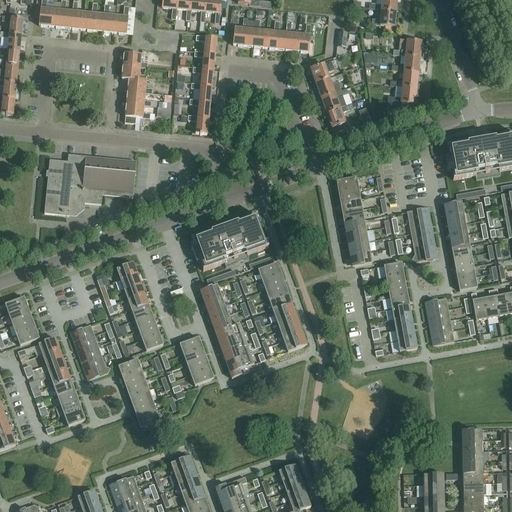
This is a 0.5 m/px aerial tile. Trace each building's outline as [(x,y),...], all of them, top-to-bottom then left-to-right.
[(51,28),(53,12),(45,11),(46,0),(42,0),(41,0),(41,9),(36,9),(34,24),(39,25),(39,27),(51,28)] [(177,0),(162,0),(162,9),(172,10),(171,29),(174,29),(175,21),(176,11),(177,0)] [(177,0),(176,11),(187,12),(186,22),(190,23),(191,12),(191,0),(177,0)] [(194,0),(191,0),(191,12),(201,13),(200,24),(204,24),(205,14),(207,1),(194,0)] [(368,5),(368,10),(381,12),(395,13),(397,14),(398,9),(395,9),(396,0),(381,0),(381,7),(368,5)] [(207,1),(205,14),(216,15),(215,25),(219,25),(221,3),(207,1)] [(53,12),(51,28),(70,30),(72,13),(65,13),(66,2),(61,2),(60,12),(53,12)] [(72,13),(70,30),(82,31),(84,15),(76,14),(77,4),(73,3),(72,13)] [(84,15),(82,31),(102,33),(103,17),(96,16),(97,5),(93,5),(92,15),(84,15)] [(102,33),(114,35),(116,18),(113,18),(114,7),(104,6),(103,17),(102,33)] [(116,18),(114,35),(132,36),(134,10),(129,10),(129,9),(123,8),(122,19),(116,18)] [(367,21),(366,26),(379,27),(384,28),(384,34),(393,35),(393,29),(396,29),(396,24),(394,24),(395,13),(381,12),(379,22),(367,21)] [(296,53),(298,36),(290,35),(292,25),(291,25),(292,15),(288,15),(286,35),(284,52),(296,53)] [(9,35),(21,36),(22,20),(12,19),(12,18),(2,17),(2,23),(11,24),(9,34),(9,35)] [(233,47),(252,49),(264,50),(266,33),(259,32),(260,21),(255,21),(255,29),(254,32),(247,31),(247,28),(248,20),(243,20),(242,31),(235,30),(233,47)] [(255,29),(255,21),(248,20),(247,28),(255,29)] [(274,34),(266,33),(264,50),(284,52),(286,35),(278,34),(279,23),(275,23),(274,34)] [(305,37),(298,36),(296,53),(308,54),(311,27),(306,26),(305,37)] [(0,38),(9,40),(8,50),(8,51),(19,52),(21,36),(9,35),(9,34),(1,33),(0,38)] [(338,34),(337,49),(345,50),(347,35),(338,34)] [(205,43),(203,54),(203,55),(215,56),(216,40),(206,39),(206,38),(197,37),(196,42),(205,43)] [(393,52),(392,57),(401,58),(405,58),(419,60),(422,60),(422,55),(419,55),(421,44),(407,42),(399,42),(398,52),(393,52)] [(6,68),(17,69),(19,52),(8,51),(8,50),(0,49),(0,54),(7,56),(6,66),(6,68)] [(122,67),(139,69),(151,71),(151,65),(140,64),(140,59),(143,60),(143,62),(150,63),(150,62),(155,62),(155,56),(160,57),(161,54),(125,50),(125,55),(124,55),(122,67)] [(203,55),(203,54),(195,53),(194,58),(203,59),(202,70),(201,71),(213,72),(215,56),(203,55)] [(363,54),(365,70),(370,70),(370,64),(376,65),(377,55),(363,54)] [(391,67),(390,73),(403,74),(417,75),(420,75),(421,71),(418,71),(419,60),(405,58),(404,69),(391,67)] [(315,85),(329,80),(327,75),(334,73),(332,68),(337,66),(335,61),(307,71),(309,76),(311,75),(315,85)] [(16,85),(17,69),(6,68),(6,66),(0,65),(0,70),(0,71),(0,74),(0,81),(5,82),(4,83),(16,85)] [(128,81),(145,83),(147,83),(147,77),(138,76),(139,69),(122,67),(121,80),(128,81)] [(201,71),(202,70),(193,69),(192,74),(201,75),(200,86),(200,87),(211,88),(213,72),(201,71)] [(320,100),(334,95),(341,92),(338,83),(348,79),(346,74),(329,80),(315,85),(313,86),(314,90),(316,90),(320,100)] [(390,82),(389,87),(402,89),(416,90),(416,91),(419,91),(419,86),(417,86),(417,75),(403,74),(402,83),(390,82)] [(14,101),(16,85),(4,83),(5,82),(0,81),(0,87),(4,88),(3,98),(3,99),(14,101)] [(145,83),(128,81),(127,93),(144,95),(148,95),(148,94),(153,95),(154,90),(145,89),(145,83)] [(209,104),(211,88),(200,87),(200,86),(191,85),(190,90),(199,91),(198,102),(198,103),(209,104)] [(387,99),(386,114),(393,114),(394,107),(400,108),(400,105),(407,105),(408,109),(411,108),(411,106),(414,106),(416,91),(416,90),(402,89),(401,100),(387,99)] [(346,91),(341,92),(334,95),(320,100),(318,101),(320,105),(322,104),(326,114),(345,107),(351,105),(346,91)] [(126,106),(143,107),(151,108),(152,103),(143,102),(144,95),(127,93),(126,106)] [(3,99),(3,98),(0,97),(0,103),(2,104),(1,115),(12,116),(14,101),(3,99)] [(196,119),(208,120),(209,104),(198,103),(198,102),(189,101),(189,106),(198,107),(197,118),(196,119)] [(351,105),(345,107),(326,114),(333,136),(347,131),(341,115),(353,110),(351,105)] [(124,125),(135,126),(135,119),(146,120),(146,115),(142,114),(143,107),(126,106),(124,125)] [(196,119),(197,118),(188,117),(187,119),(187,122),(196,123),(195,135),(206,136),(208,120),(196,119)] [(369,118),(361,121),(364,129),(372,126),(369,118)] [(500,177),(499,173),(511,170),(511,135),(446,147),(446,148),(448,148),(454,180),(452,181),(453,182),(475,177),(476,182),(500,177)] [(136,164),(129,163),(68,156),(67,163),(49,162),(49,165),(47,164),(46,169),(48,170),(47,185),(45,185),(44,190),(46,190),(45,199),(43,199),(43,204),(45,204),(44,215),(69,218),(69,214),(74,215),(80,210),(81,205),(101,207),(102,198),(132,201),(136,164)] [(358,190),(356,182),(358,181),(357,179),(356,180),(356,179),(338,182),(340,193),(358,190)] [(501,193),(511,191),(511,185),(500,188),(501,193)] [(358,190),(340,193),(342,204),(360,201),(361,201),(363,200),(362,197),(359,197),(358,190)] [(456,196),(456,201),(485,196),(484,191),(456,196)] [(511,194),(500,196),(502,208),(511,205),(511,194)] [(360,201),(342,204),(344,215),(362,211),(360,203),(362,203),(361,201),(360,201)] [(445,218),(463,215),(461,204),(443,207),(445,218)] [(511,205),(502,208),(504,218),(511,216),(511,205)] [(409,225),(430,221),(428,210),(407,214),(409,225)] [(362,211),(344,215),(346,225),(365,222),(365,220),(363,220),(362,211)] [(447,229),(465,226),(463,215),(445,218),(447,229)] [(256,216),(191,240),(191,241),(193,240),(204,271),(202,272),(224,265),(225,269),(248,261),(247,256),(268,249),(268,248),(266,249),(255,218),(257,217),(256,216)] [(411,236),(432,232),(430,221),(409,225),(411,236)] [(348,236),(365,233),(364,224),(365,224),(365,222),(346,225),(348,236)] [(449,240),(467,236),(465,226),(447,229),(449,240)] [(412,246),(434,242),(432,232),(411,236),(412,246)] [(367,243),(369,243),(369,241),(367,241),(365,233),(348,236),(350,246),(367,243)] [(451,250),(469,247),(467,236),(449,240),(451,250)] [(371,242),(369,243),(367,243),(350,246),(352,257),(369,254),(368,246),(372,246),(371,242)] [(437,261),(434,242),(412,246),(414,257),(411,261),(416,264),(437,261)] [(453,261),(471,258),(469,247),(451,250),(453,261)] [(369,254),(352,257),(354,268),(371,265),(373,264),(373,262),(371,262),(369,254)] [(248,266),(250,271),(273,263),(271,258),(248,266)] [(471,258),(453,261),(455,271),(473,268),(471,258)] [(116,271),(120,281),(137,275),(133,265),(116,271)] [(261,282),(278,276),(274,265),(258,272),(261,282)] [(385,279),(403,276),(401,265),(383,268),(385,279)] [(473,268),(455,271),(457,282),(475,279),(473,268)] [(235,276),(234,272),(206,281),(208,286),(235,276)] [(137,275),(120,281),(124,291),(140,285),(137,275)] [(91,286),(88,276),(79,279),(82,289),(91,286)] [(265,292),(282,286),(278,276),(261,282),(265,292)] [(403,276),(385,279),(387,290),(405,286),(403,276)] [(475,279),(457,282),(459,293),(477,290),(475,279)] [(140,285),(124,291),(127,302),(144,295),(140,285)] [(203,303),(220,297),(217,286),(200,293),(203,303)] [(269,303),(286,296),(282,286),(265,292),(269,303)] [(405,286),(387,290),(389,300),(407,297),(405,286)] [(144,295),(127,302),(131,312),(148,306),(144,295)] [(65,304),(72,303),(70,296),(64,298),(65,304)] [(289,307),(286,296),(269,303),(272,313),(289,307)] [(207,313),(224,307),(220,297),(203,303),(207,313)] [(407,297),(389,300),(391,311),(409,308),(407,297)] [(494,301),(497,318),(508,316),(505,299),(494,301)] [(8,317),(25,310),(21,300),(5,306),(8,317)] [(426,315),(448,312),(445,300),(424,304),(426,315)] [(483,303),(486,320),(497,318),(494,301),(483,303)] [(486,320),(483,303),(472,305),(475,322),(486,320)] [(148,306),(131,312),(135,322),(151,316),(148,306)] [(211,323),(228,317),(226,314),(224,307),(207,313),(211,323)] [(289,307),(272,313),(276,323),(293,317),(289,307)] [(409,308),(391,311),(393,321),(411,318),(409,308)] [(25,310),(8,317),(12,327),(29,321),(25,310)] [(448,312),(426,315),(428,326),(449,322),(448,312)] [(151,316),(135,322),(138,332),(155,326),(151,316)] [(231,328),(228,317),(211,323),(215,334),(231,328)] [(293,317),(276,323),(280,333),(297,327),(293,317)] [(395,332),(413,329),(411,318),(393,321),(395,332)] [(29,321),(12,327),(16,337),(33,331),(29,321)] [(449,322),(428,326),(430,337),(451,333),(449,322)] [(218,344),(242,335),(239,325),(231,328),(215,334),(218,344)] [(155,326),(138,332),(142,342),(159,336),(155,326)] [(74,345),(94,338),(90,327),(70,334),(74,345)] [(297,327),(280,333),(283,343),(300,337),(297,327)] [(413,329),(395,332),(397,343),(415,340),(413,329)] [(33,331),(16,337),(20,347),(36,341),(33,331)] [(451,333),(430,337),(432,348),(453,344),(451,333)] [(222,354),(246,346),(242,335),(218,344),(222,354)] [(159,336),(142,342),(146,353),(163,347),(159,336)] [(300,337),(283,343),(287,354),(304,348),(300,337)] [(77,355),(97,348),(94,338),(74,345),(77,355)] [(42,357),(59,350),(55,340),(38,346),(42,357)] [(179,346),(183,357),(200,350),(196,340),(179,346)] [(415,340),(397,343),(399,354),(417,351),(415,340)] [(226,365),(250,356),(246,346),(222,354),(226,365)] [(81,365),(101,358),(97,348),(77,355),(81,365)] [(29,361),(25,350),(17,354),(21,364),(29,361)] [(46,367),(62,361),(59,350),(42,357),(46,367)] [(187,367),(204,361),(200,350),(183,357),(187,367)] [(253,366),(250,356),(226,365),(231,380),(261,370),(259,364),(253,366)] [(101,358),(81,365),(87,383),(107,375),(110,370),(105,368),(101,358)] [(49,377),(66,371),(62,361),(46,367),(49,377)] [(124,378),(141,372),(137,361),(120,367),(124,378)] [(204,361),(187,367),(190,377),(207,371),(204,361)] [(66,371),(49,377),(53,387),(70,381),(66,371)] [(207,371),(190,377),(194,387),(211,381),(207,371)] [(128,388),(144,382),(141,372),(124,378),(128,388)] [(35,384),(44,382),(42,375),(33,377),(35,384)] [(70,381),(53,387),(57,397),(73,391),(70,381)] [(131,398),(148,392),(144,382),(128,388),(131,398)] [(174,395),(181,393),(179,387),(172,390),(174,395)] [(73,391),(57,397),(60,407),(77,401),(73,391)] [(135,408),(152,402),(148,392),(131,398),(135,408)] [(77,401),(60,407),(64,417),(81,411),(77,401)] [(155,412),(152,402),(135,408),(139,418),(155,412)] [(81,411),(64,417),(68,428),(85,422),(81,411)] [(155,412),(139,418),(142,429),(159,423),(155,412)] [(0,440),(11,437),(8,426),(0,429),(0,440)] [(464,443),(481,442),(481,431),(463,432),(464,443)] [(0,452),(15,447),(11,437),(0,440),(0,452)] [(464,454),(482,453),(481,442),(464,443),(464,454)] [(464,464),(482,464),(482,453),(464,454),(464,464)] [(174,476),(191,469),(187,459),(170,465),(174,476)] [(464,475),(482,475),(482,464),(464,464),(464,475)] [(282,484),(299,477),(295,467),(278,473),(282,484)] [(178,486),(195,480),(191,469),(174,476),(178,486)] [(465,486),(482,486),(482,475),(464,475),(465,486)] [(423,488),(441,487),(440,476),(423,476),(423,488)] [(299,477),(282,484),(286,494),(303,488),(299,477)] [(109,487),(113,497),(137,489),(133,478),(109,487)] [(215,489),(217,495),(221,505),(245,497),(241,486),(246,484),(244,479),(215,489)] [(181,496),(198,490),(195,480),(178,486),(181,496)] [(465,497),(483,496),(482,486),(465,486),(465,497)] [(423,498),(441,498),(441,487),(423,488),(423,498)] [(303,488),(286,494),(290,504),(306,498),(303,488)] [(137,489),(113,497),(116,508),(140,499),(137,489)] [(185,506),(202,500),(198,490),(181,496),(185,506)] [(81,509),(98,503),(94,493),(77,499),(81,509)] [(465,497),(465,508),(483,507),(483,496),(465,497)] [(245,497),(221,505),(223,511),(234,511),(248,507),(245,497)] [(290,504),(292,511),(299,511),(305,510),(305,511),(310,508),(306,498),(290,504)] [(423,509),(441,509),(441,498),(423,498),(423,509)] [(140,499),(116,508),(117,511),(135,511),(144,509),(140,499)] [(187,511),(200,511),(206,510),(202,500),(185,506),(187,511)] [(82,511),(101,511),(98,503),(81,509),(82,511)]
